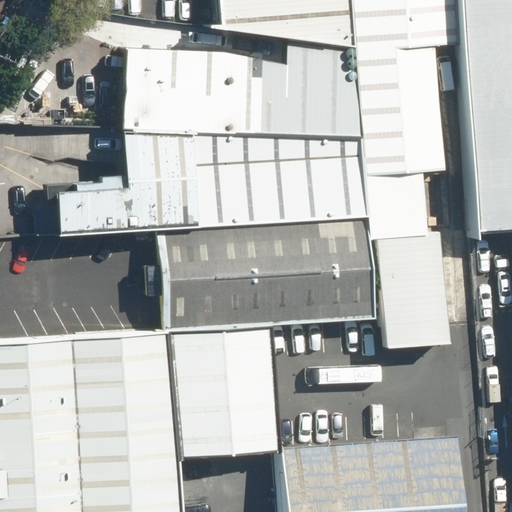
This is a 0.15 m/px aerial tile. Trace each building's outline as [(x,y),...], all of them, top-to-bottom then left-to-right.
[(278,46),(337,48),(333,0),(194,0),(197,35),(278,46)] [(344,136),(348,183),(415,179),(442,176),(432,49),(428,0),(333,0),(337,48),(344,136)] [(511,0),(428,0),(432,49),(441,48),(451,238),(503,236),(511,385),(511,0)] [(108,55),(105,129),(344,136),(337,48),(278,46),(272,46),(272,60),(108,55)] [(139,236),(350,216),(348,183),(344,136),(105,129),(101,183),(28,187),(32,243),(139,236)] [(415,179),(348,183),(350,216),(357,316),(360,356),(436,351),(428,234),(419,235),(415,179)] [(260,324),(357,316),(350,216),(139,236),(147,332),(260,324)] [(260,324),(147,332),(0,341),(0,511),(169,511),(166,450),(268,443),(260,324)] [(419,511),(414,444),(239,456),(243,511),(419,511)]
